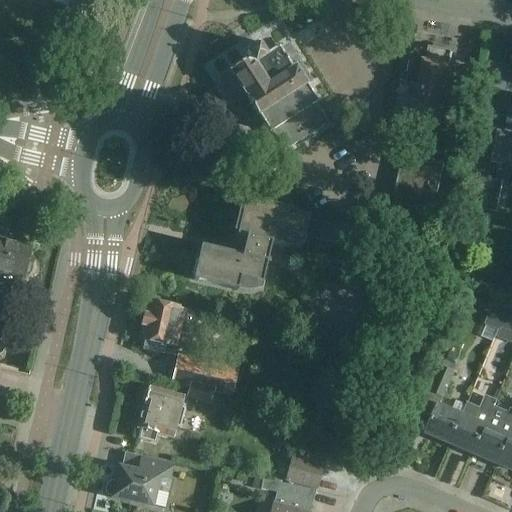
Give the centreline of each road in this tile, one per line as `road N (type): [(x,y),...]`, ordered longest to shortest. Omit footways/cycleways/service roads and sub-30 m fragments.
road 1 (residential): [(373,497),(441,287),(465,4)]
road 2 (unknown): [(336,0),(370,156),(359,257),(339,311)]
road 3 (secondary): [(48,511),(92,322)]
road 4 (secondary): [(139,130),(180,0)]
road 5 (secondary): [(155,0),(112,120)]
